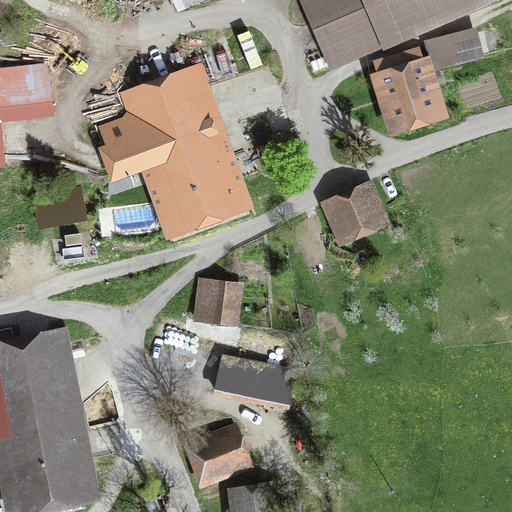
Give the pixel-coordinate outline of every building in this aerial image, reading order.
[(303,0),(331,65),(387,41),(369,0),(303,0)] [(369,0),(387,41),(480,0),(369,0)] [(477,57),(472,37),(428,49),(434,68),(477,57)] [(379,64),(398,126),(436,114),(416,52),(379,64)] [(194,91),(193,89),(181,56),(123,77),(131,98),(95,111),(109,147),(105,149),(114,175),(154,160),(178,225),(235,204),(194,91)] [(43,71),(0,75),(0,113),(47,109),(43,71)] [(370,184),(324,204),(338,237),(384,216),(370,184)] [(34,196),(40,225),(84,216),(79,187),(34,196)] [(201,279),(196,320),(235,324),(239,284),(201,279)] [(0,341),(0,393),(11,449),(5,450),(11,483),(0,484),(0,498),(2,511),(23,511),(22,503),(82,491),(50,332),(0,341)] [(222,355),(215,390),(288,405),(295,371),(222,355)] [(235,434),(193,450),(203,477),(246,461),(235,434)] [(241,495),(243,511),(283,511),(280,490),(241,495)]
